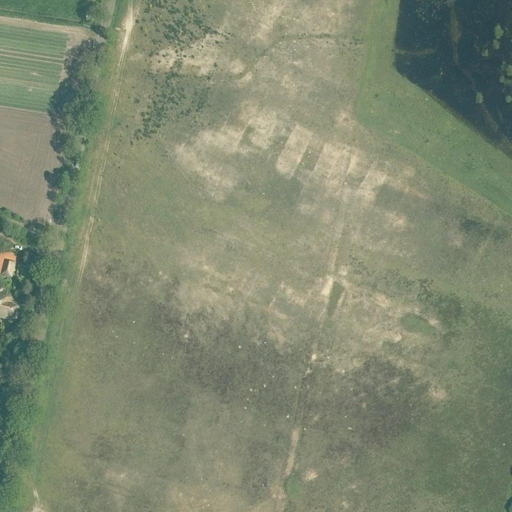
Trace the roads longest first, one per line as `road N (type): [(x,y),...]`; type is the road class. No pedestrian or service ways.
road 1 (tertiary): [(2,511),(110,0)]
road 2 (track): [(39,511),(32,490),(130,0)]
